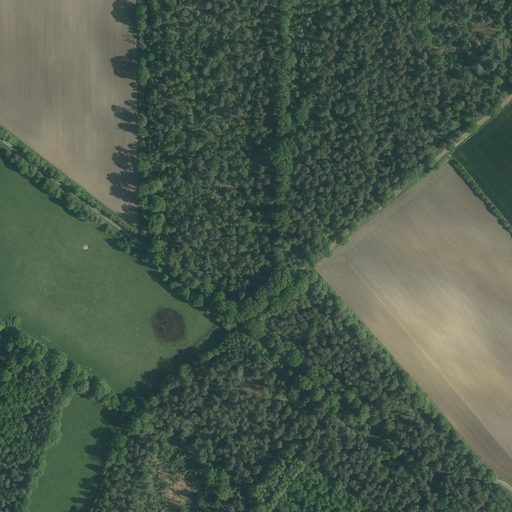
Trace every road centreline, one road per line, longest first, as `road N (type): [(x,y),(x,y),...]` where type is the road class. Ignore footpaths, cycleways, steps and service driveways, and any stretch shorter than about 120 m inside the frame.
road 1 (unclassified): [(511,96),(240,321)]
road 2 (unclassified): [(511,490),(431,467),(240,321)]
road 3 (unclassified): [(240,321),(0,138)]
road 4 (track): [(144,0),(142,246)]
road 5 (track): [(240,321),(134,410)]
